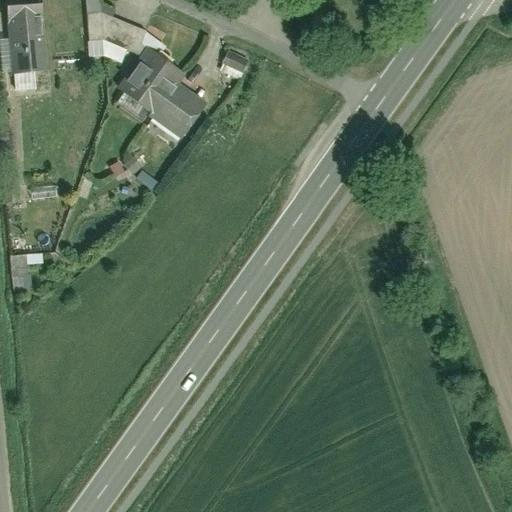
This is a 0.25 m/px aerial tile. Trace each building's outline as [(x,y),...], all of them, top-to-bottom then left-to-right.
[(4,0),(11,72),(46,69),(40,0),(4,0)] [(103,13),(102,0),(87,0),(89,14),(103,13)] [(241,80),(250,60),(228,51),(219,71),(241,80)] [(115,100),(181,144),(205,108),(179,90),(185,81),(145,55),(115,100)] [(31,289),(29,258),(12,259),(14,290),(31,289)]
